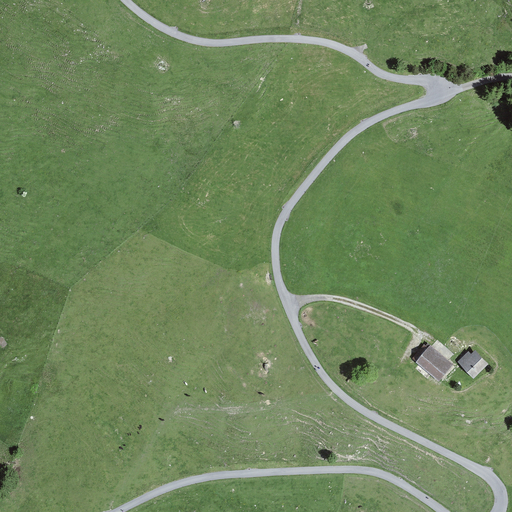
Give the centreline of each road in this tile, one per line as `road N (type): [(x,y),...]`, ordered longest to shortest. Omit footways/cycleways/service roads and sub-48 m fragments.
road 1 (track): [(440,95),(359,128),(325,160),(286,209),(274,240),(277,275),(311,362),(335,390),(488,475),(500,491),(499,511)]
road 2 (track): [(443,511),(364,470),(209,476),(116,511)]
road 3 (track): [(127,0),(180,36),(216,44),(310,39),(345,48),(378,72),(431,82),(440,95)]
road 4 (track): [(287,306),(326,297),(420,333)]
